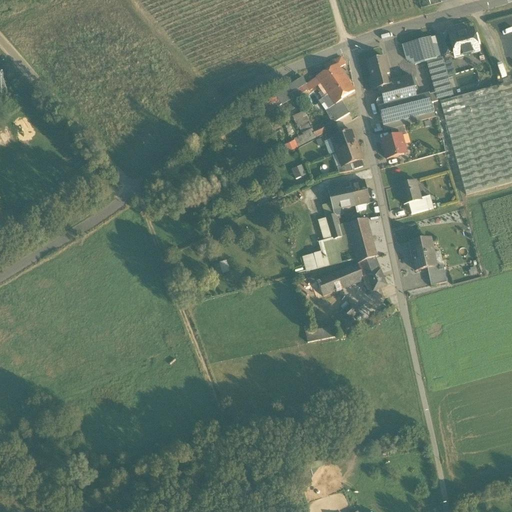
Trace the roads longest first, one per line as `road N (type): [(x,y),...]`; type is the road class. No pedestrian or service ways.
road 1 (residential): [(346,46),(446,511)]
road 2 (unclassified): [(0,278),(139,191),(239,96),(346,46)]
road 3 (track): [(184,511),(225,431),(139,191)]
road 4 (residential): [(346,46),(497,0)]
